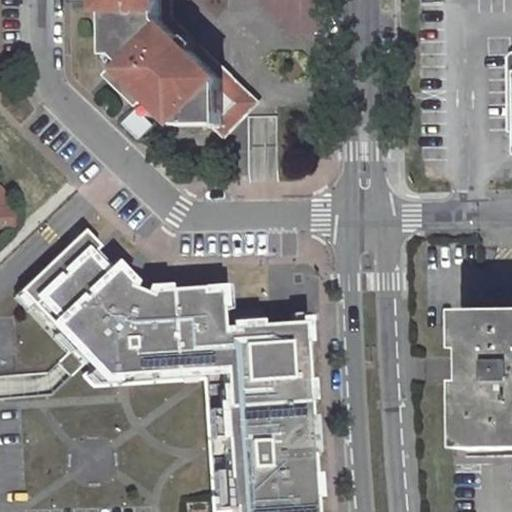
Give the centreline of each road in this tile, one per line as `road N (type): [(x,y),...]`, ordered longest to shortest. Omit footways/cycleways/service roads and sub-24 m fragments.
road 1 (residential): [(351,216),(184,215),(47,83),(46,0)]
road 2 (unclassified): [(399,511),(377,216)]
road 3 (unclassified): [(351,216),(364,511)]
road 4 (unclassified): [(348,0),(351,216)]
road 5 (unclassified): [(377,216),(377,0)]
road 6 (unclassified): [(377,216),(511,218)]
